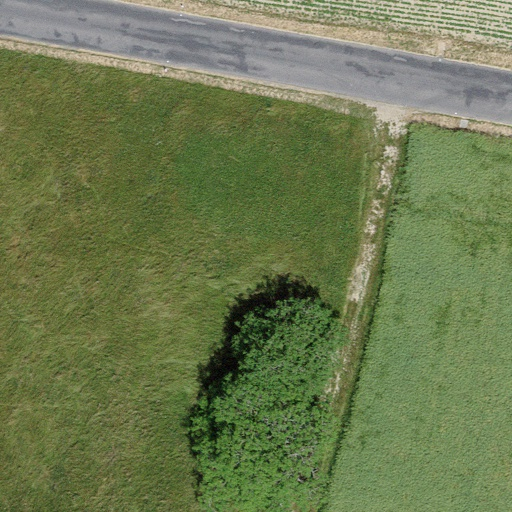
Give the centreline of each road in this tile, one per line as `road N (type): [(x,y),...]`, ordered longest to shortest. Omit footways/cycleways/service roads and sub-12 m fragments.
road 1 (tertiary): [(0,0),(511,93)]
road 2 (track): [(415,76),(294,511)]
